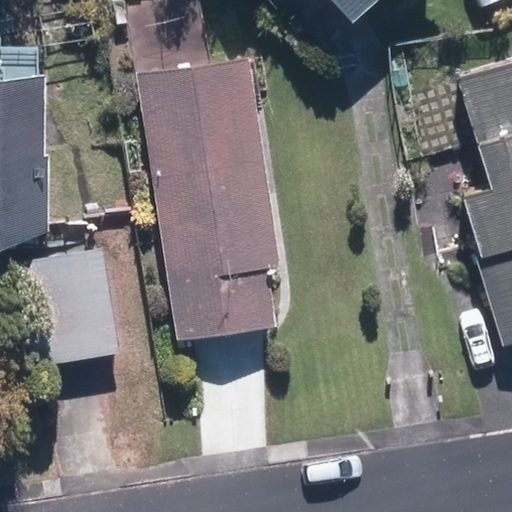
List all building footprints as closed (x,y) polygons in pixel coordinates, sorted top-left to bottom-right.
[(363,0),(346,0),(355,9),(363,0)] [(505,0),(477,0),(482,11),(505,0)] [(233,60),(139,76),(182,327),(276,311),(233,60)] [(511,64),(460,80),(492,189),(477,194),(511,314),(511,64)] [(45,84),(0,82),(0,233),(40,235),(45,84)] [(122,349),(104,238),(27,250),(44,360),(122,349)]
